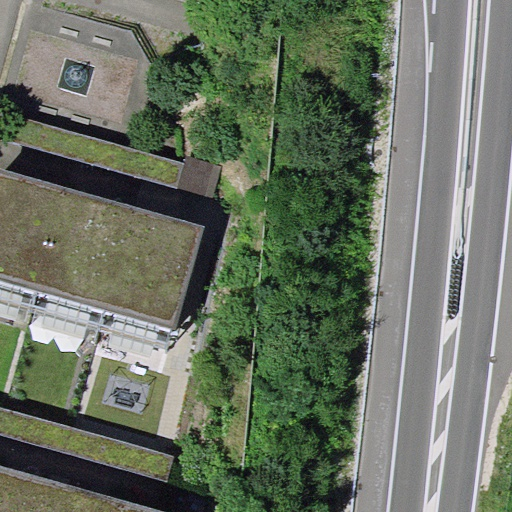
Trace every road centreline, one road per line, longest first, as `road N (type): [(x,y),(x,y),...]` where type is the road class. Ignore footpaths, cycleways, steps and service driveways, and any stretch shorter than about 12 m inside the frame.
road 1 (trunk): [(441,511),(480,314),(509,0)]
road 2 (trunk): [(448,0),(423,310),(418,511)]
